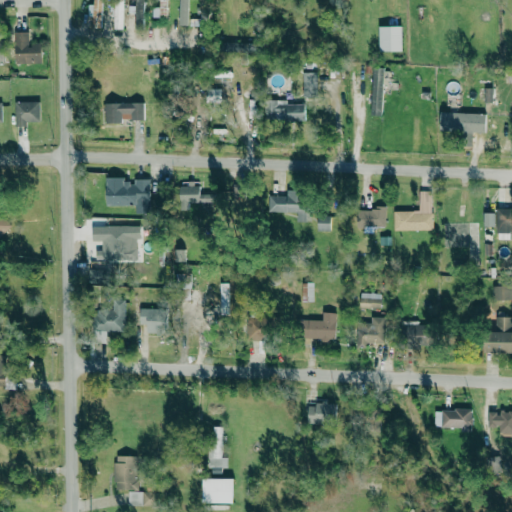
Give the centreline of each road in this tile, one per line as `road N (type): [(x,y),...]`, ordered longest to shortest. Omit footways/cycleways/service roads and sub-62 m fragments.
road 1 (residential): [(77,511),(69,0)]
road 2 (residential): [(511,172),(72,157)]
road 3 (residential): [(74,362),(511,379)]
